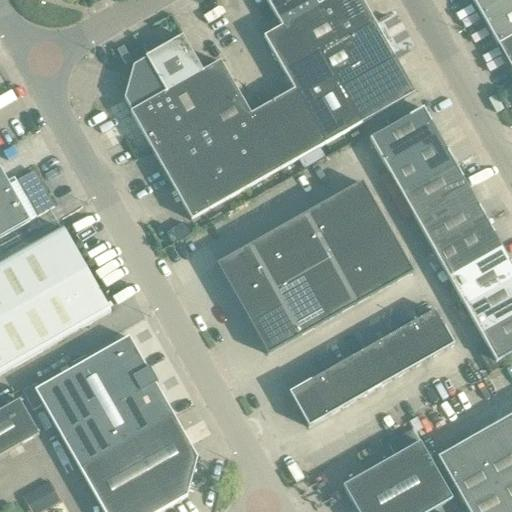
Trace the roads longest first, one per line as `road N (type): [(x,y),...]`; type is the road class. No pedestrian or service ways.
road 1 (unclassified): [(276,501),(36,74)]
road 2 (unclassified): [(412,0),(511,169)]
road 3 (unclassified): [(36,74),(163,0)]
